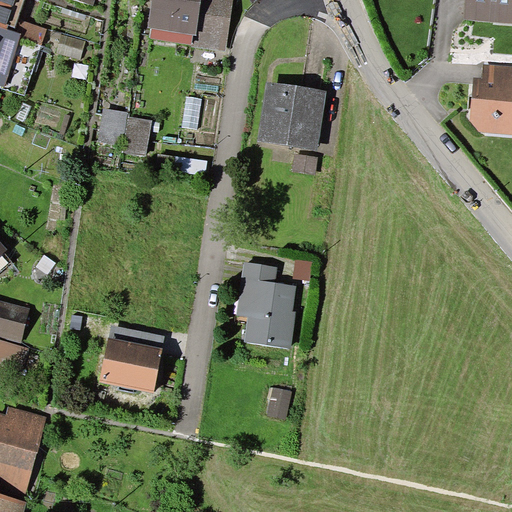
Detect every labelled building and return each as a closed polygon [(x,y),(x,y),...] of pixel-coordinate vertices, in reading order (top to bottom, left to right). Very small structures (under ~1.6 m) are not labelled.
[(13,0),(0,0),(0,33),(2,34),(7,19),(13,0)] [(219,49),(226,0),(154,0),(148,41),(190,46),(190,45),(219,49)] [(511,0),(466,0),(465,18),(493,21),(494,9),(511,10),(511,0)] [(7,19),(2,34),(0,33),(0,90),(21,98),(43,31),(19,23),(7,19)] [(54,56),(78,62),(83,44),(59,37),(54,56)] [(511,73),(482,71),(480,86),(473,86),(470,121),(479,131),(485,131),(493,124),(511,125),(511,118),(511,73)] [(310,151),(318,96),(269,89),(261,144),(310,151)] [(180,129),(195,132),(199,102),(184,100),(180,129)] [(125,115),(103,112),(98,145),(119,148),(125,115)] [(121,154),(142,158),(148,125),(127,121),(121,154)] [(201,174),(202,166),(157,160),(155,167),(201,174)] [(310,175),(312,162),(295,160),(293,172),(310,175)] [(243,266),(243,269),(238,303),(247,305),(245,320),(248,320),(245,345),(285,351),(290,315),(287,314),(290,290),(271,287),(273,271),(243,266)] [(25,315),(0,307),(0,338),(19,344),(25,315)] [(25,350),(0,342),(0,368),(19,374),(25,350)] [(132,389),(150,393),(158,356),(107,346),(99,382),(117,386),(116,392),(131,396),(132,389)] [(264,418),(285,423),(289,397),(268,393),(264,418)] [(0,490),(21,496),(23,497),(42,424),(9,416),(7,429),(0,427),(0,490)] [(0,511),(10,511),(12,504),(0,500),(0,511)]
